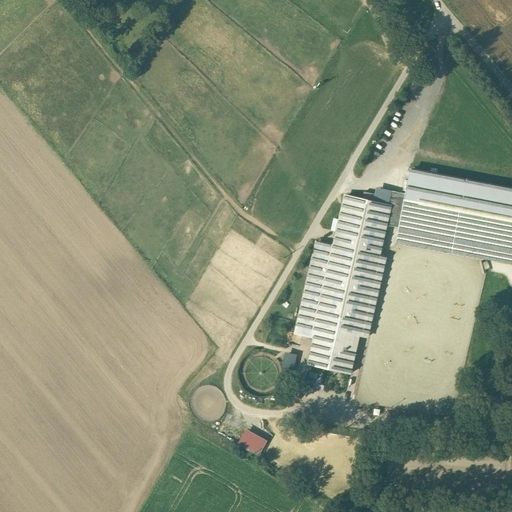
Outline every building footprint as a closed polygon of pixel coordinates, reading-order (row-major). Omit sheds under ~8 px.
[(511,189),(412,170),(408,193),(401,228),(398,240),(511,262),(511,189)] [(408,193),(376,186),(373,201),(392,205),(387,229),(388,229),(389,225),(401,228),(408,193)] [(373,201),(344,194),(333,244),(381,255),(387,229),(392,205),(373,201)] [(314,338),(308,364),(350,374),(359,335),(367,337),(385,256),(381,255),(333,244),(316,240),(295,333),(314,338)] [(286,353),(282,368),(294,370),(298,355),(286,353)] [(247,429),(239,443),(260,455),(267,441),(247,429)]
